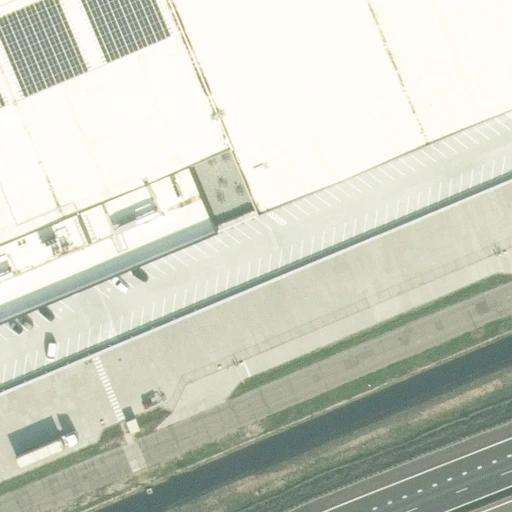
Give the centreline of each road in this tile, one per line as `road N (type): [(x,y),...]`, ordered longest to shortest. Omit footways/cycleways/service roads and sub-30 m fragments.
road 1 (track): [(511,161),(0,373)]
road 2 (unclassified): [(4,511),(511,297)]
